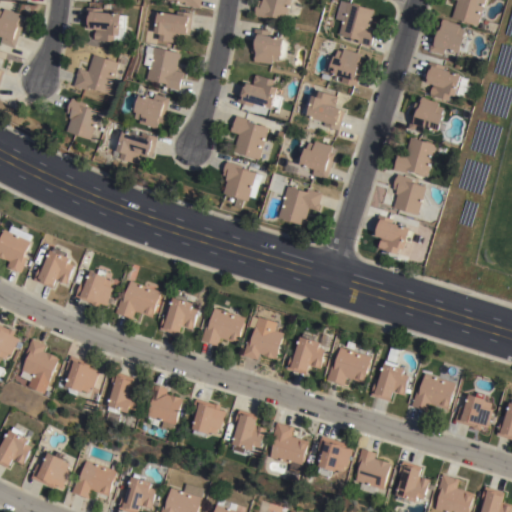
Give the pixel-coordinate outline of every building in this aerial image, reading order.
[(291,0),(286,18),(271,14),(270,18),(254,14),(257,0),(291,0)] [(369,26),(376,28),(370,46),(357,42),(358,39),(347,35),(346,36),(342,35),(342,34),(338,33),(342,19),(335,17),(341,0),(348,2),(348,1),(374,9),(369,26)] [(484,0),(477,22),(452,14),(456,0),(484,0)] [(120,34),(115,34),(115,40),(95,39),(96,28),(89,28),(89,27),(85,26),(87,6),(103,8),(102,12),(122,13),(120,34)] [(194,10),(190,31),(180,29),(177,41),(158,37),(159,30),(155,29),(158,10),(176,14),(177,7),(194,10)] [(22,14),(20,20),(24,22),(22,29),(21,28),(15,47),(0,41),(2,36),(0,35),(0,9),(3,11),(5,8),(22,14)] [(459,50),(446,46),(444,53),(436,50),(436,51),(429,49),(433,36),(435,36),(438,25),(440,26),(442,20),(441,20),(442,16),(460,22),(459,25),(465,27),(463,32),(464,33),(459,50)] [(284,34),(284,36),(289,41),(287,55),(281,57),(280,57),(280,61),(273,60),(272,62),(254,60),(254,54),(255,54),(256,52),(251,52),(254,27),(271,30),(271,32),(284,34)] [(165,85),(166,81),(146,76),(153,44),(180,51),(176,68),(183,70),(179,89),(165,85)] [(324,68),(327,54),(333,56),(334,52),(342,54),(345,46),(362,51),(360,59),(364,60),(357,85),(336,79),(338,72),(329,70),(324,68)] [(109,92),(89,86),(88,89),(73,84),(76,74),(75,73),(78,66),(87,69),(92,53),(119,61),(109,92)] [(451,91),(449,98),(430,92),(433,81),(424,79),(426,71),(428,72),(430,64),(431,65),(432,61),(437,62),(437,64),(462,71),(461,74),(468,77),(467,82),(471,83),(469,91),(465,90),(464,95),(456,93),(451,91)] [(283,94),(278,111),(276,111),(278,105),(273,104),(272,106),(254,100),(252,104),(237,99),(240,90),(242,91),(245,82),(246,82),(247,79),(253,81),(256,70),(276,76),(274,82),(279,84),(277,92),(283,94)] [(346,109),(340,128),(323,123),(325,118),(306,113),(313,91),(318,93),(320,87),(339,93),(336,103),(342,105),(341,107),(346,109)] [(170,96),(164,114),(166,115),(163,123),(158,121),(157,126),(139,121),(140,119),(134,117),(136,109),(133,108),(134,107),(131,107),(135,93),(138,94),(139,91),(153,95),(155,91),(170,96)] [(440,100),(439,104),(444,106),(443,111),(444,111),(439,128),(425,124),(422,133),(407,128),(412,113),(414,114),(418,103),(419,103),(422,94),(440,100)] [(90,138),(65,129),(69,117),(68,117),(69,113),(65,111),(71,96),(81,99),(79,103),(100,110),(90,138)] [(238,132),(231,130),(236,113),(248,116),(247,119),(269,126),(259,157),(233,149),(238,132)] [(151,154),(142,151),(138,163),(120,157),(122,150),(116,148),(123,126),(148,135),(149,133),(157,135),(151,154)] [(427,175),(408,169),(407,172),(392,167),(398,148),(405,151),(410,134),(437,143),(431,163),(427,175)] [(334,144),(332,151),(336,152),(327,178),(312,174),(315,166),(300,161),(305,144),(313,147),(316,138),(334,144)] [(227,180),(225,179),(226,175),(222,173),(226,159),(236,162),(235,165),(256,171),(256,172),(262,173),(255,197),(249,195),(247,199),(223,192),(227,180)] [(393,206),(397,193),(395,192),(396,189),(392,187),(397,172),(407,175),(406,179),(426,185),(417,214),(393,206)] [(307,190),(308,187),(323,191),(320,202),(321,202),(319,210),(309,207),(304,224),(278,216),(287,184),(307,190)] [(236,196),(244,199),(241,207),(233,205),(236,196)] [(404,247),(400,245),(398,253),(378,246),(381,235),(373,232),(379,212),(394,217),(393,220),(411,225),(404,247)] [(7,265),(9,261),(0,256),(0,236),(4,228),(9,230),(12,224),(35,235),(25,255),(28,256),(21,271),(7,265)] [(39,268),(42,269),(52,247),(71,256),(69,260),(76,263),(67,283),(57,278),(53,287),(34,278),(39,268)] [(100,301),(98,305),(75,295),(82,280),(85,282),(91,268),(108,275),(108,277),(114,280),(111,285),(115,287),(107,304),(100,301)] [(121,297),(124,298),(131,279),(162,291),(153,317),(135,310),(132,318),(116,311),(121,297)] [(164,316),(167,317),(174,294),(195,300),(194,306),(200,308),(194,329),(182,325),(180,334),(160,328),(164,316)] [(239,342),(221,336),(219,344),(201,339),(205,325),(209,326),(215,307),(247,317),(239,342)] [(248,337),(253,338),(256,326),(250,325),(253,315),(259,317),(259,316),(279,321),(277,330),(285,332),(278,358),(260,353),(258,359),(243,354),(248,337)] [(0,324),(9,329),(10,326),(16,330),(14,333),(22,337),(20,341),(25,343),(22,350),(17,347),(7,366),(0,362),(0,324)] [(293,356),(300,333),(321,341),(320,345),(327,348),(320,369),(309,365),(306,374),(286,367),(290,355),(293,356)] [(31,374),(20,369),(29,347),(27,347),(32,337),(46,344),(44,350),(47,352),(48,351),(58,355),(57,357),(59,358),(43,393),(26,385),(31,374)] [(331,365),(334,366),(340,346),(372,356),(364,381),(355,378),(352,386),(327,379),(331,365)] [(90,363),(89,366),(100,370),(94,388),(90,386),(88,392),(81,389),(81,390),(64,384),(70,370),(65,368),(70,354),(78,357),(77,359),(90,363)] [(375,382),(377,383),(384,361),(386,362),(387,359),(399,363),(399,364),(406,367),(404,372),(411,374),(404,394),(393,391),(390,400),(371,394),(375,382)] [(108,405),(106,404),(113,382),(111,382),(114,370),(134,376),(131,386),(143,389),(136,410),(129,408),(128,411),(120,409),(116,424),(103,420),(108,405)] [(416,391),(419,392),(425,372),(457,382),(449,408),(430,403),(428,407),(430,408),(429,411),(425,410),(425,409),(412,405),(416,391)] [(168,387),(166,393),(183,398),(175,424),(174,424),(172,429),(160,426),(162,420),(159,419),(157,425),(146,422),(147,416),(147,415),(153,394),(150,393),(153,382),(168,387)] [(460,405),(465,407),(470,392),(487,397),(486,400),(493,402),(491,408),(494,408),(488,427),(482,425),(481,428),(455,420),(460,405)] [(212,403),(213,401),(221,404),(220,408),(227,410),(221,429),(212,426),(209,438),(191,432),(196,413),(192,411),(196,398),(212,403)] [(501,422),(503,422),(511,400),(511,438),(497,434),(501,422)] [(244,413),(246,410),(259,414),(258,417),(258,418),(257,423),(268,427),(261,446),(255,444),(254,450),(245,447),(244,451),(233,447),(234,443),(232,442),(239,422),(235,421),(238,411),(244,413)] [(276,434),(273,433),(277,420),(295,426),(292,435),(310,441),(302,464),(291,460),(290,463),(269,456),(272,446),(269,445),(272,437),(275,438),(276,434)] [(28,438),(26,443),(32,446),(23,464),(12,459),(8,467),(0,462),(0,437),(4,429),(8,431),(9,428),(12,429),(13,426),(24,432),(23,435),(28,438)] [(348,447),(349,447),(353,448),(352,454),(351,454),(346,471),(337,469),(337,470),(333,469),(332,474),(323,471),(324,466),(319,465),(323,451),(318,449),(322,435),(347,442),(345,447),(348,447)] [(355,480),(362,459),(358,457),(361,447),(365,449),(365,448),(372,450),(371,451),(376,452),(374,458),(378,459),(379,458),(389,462),(391,463),(382,489),(384,489),(382,496),(358,488),(360,481),(355,480)] [(56,450),(64,453),(62,457),(65,458),(64,460),(69,463),(67,468),(70,470),(66,477),(70,479),(67,485),(65,484),(63,488),(56,485),(55,487),(31,477),(36,463),(41,465),(48,451),(55,454),(56,450)] [(117,470),(108,495),(92,489),(89,497),(71,491),(76,477),(80,478),(86,459),(117,470)] [(407,502),(396,498),(397,495),(395,494),(400,475),(396,474),(399,463),(405,465),(406,461),(422,466),(419,475),(430,479),(424,498),(417,496),(416,501),(408,498),(407,502)] [(446,511),(434,508),(440,489),(437,488),(442,473),(460,478),(457,487),(474,493),(467,511),(446,511)] [(152,507),(142,504),(140,510),(139,510),(138,511),(131,511),(119,508),(122,496),(125,496),(132,475),(153,481),(152,486),(158,488),(152,507)] [(159,511),(162,505),(166,506),(172,487),(184,491),(187,482),(205,488),(203,496),(204,496),(199,511),(159,511)] [(480,511),(484,499),(481,498),(485,486),(504,491),(503,495),(504,495),(502,502),(511,504),(511,508),(510,511),(480,511)] [(214,511),(219,497),(239,504),(236,510),(242,511),(214,511)]
